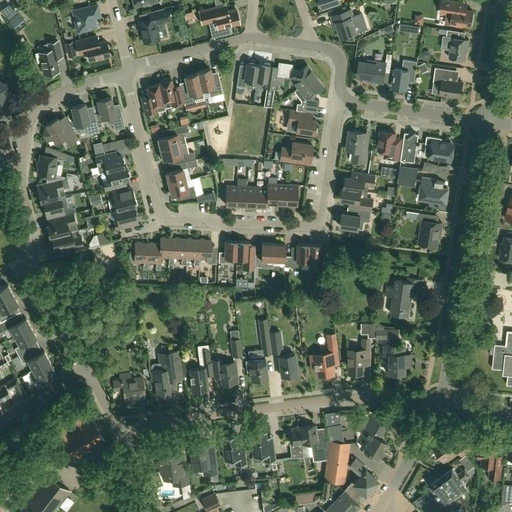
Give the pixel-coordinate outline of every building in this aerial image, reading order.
[(467,3),(450,0),(442,0),(440,14),(446,15),(444,24),(455,26),(455,23),(471,25),(474,11),(466,10),(467,3)] [(97,27),(95,19),(101,17),(98,4),(73,10),(78,32),(97,27)] [(220,35),(218,28),(239,22),(236,9),(227,11),(225,4),(199,10),(202,23),(208,22),(212,37),(220,35)] [(165,29),(164,21),(174,19),(173,13),(171,8),(164,9),(164,8),(149,12),(150,18),(140,21),(139,21),(144,42),(148,41),(148,42),(150,44),(154,43),(155,41),(155,40),(159,39),(159,38),(157,31),(163,29),(165,29)] [(341,37),(356,32),(354,25),(356,24),(351,9),(332,15),(335,25),(337,25),(341,37)] [(18,32),(27,24),(18,12),(8,20),(18,32)] [(468,46),(469,39),(458,38),(459,31),(448,29),(447,36),(451,37),(450,49),(451,49),(449,57),(465,59),(467,46),(468,46)] [(110,55),(107,45),(106,40),(98,42),(97,36),(76,41),(79,53),(87,51),(89,60),(110,55)] [(73,40),(64,43),(67,57),(76,55),(73,40)] [(58,41),(48,43),(50,50),(35,53),(37,63),(42,62),(45,74),(59,70),(55,57),(62,56),(58,41)] [(383,82),(385,71),(390,72),(391,60),(386,59),(386,62),(368,60),(368,62),(360,61),(358,76),(371,78),(371,80),(383,82)] [(406,89),(407,81),(409,73),(416,74),(418,61),(404,59),(402,69),(395,68),(392,86),(406,89)] [(255,88),(259,63),(259,62),(258,64),(247,63),(245,74),(238,73),(236,85),(255,88)] [(298,87),(315,75),(308,66),(306,66),(297,72),(294,69),(292,68),(293,64),(285,62),(283,75),(291,77),(298,87)] [(278,67),(271,65),(271,64),(259,63),(255,88),(256,85),(274,88),(278,67)] [(448,78),(450,69),(436,67),(433,81),(442,82),(440,94),(461,97),(463,82),(449,80),(448,78)] [(212,96),(223,93),(220,79),(213,80),(211,72),(210,68),(197,71),(202,89),(210,87),(212,96)] [(181,91),(184,102),(185,106),(204,101),(203,98),(201,91),(202,91),(202,89),(197,71),(197,73),(185,76),(186,80),(188,88),(181,90),(181,91)] [(301,103),(300,110),(307,111),(309,111),(310,105),(318,107),(319,100),(315,99),(315,96),(312,93),(316,90),(321,86),(321,84),(315,75),(298,87),(294,91),(301,101),(301,103)] [(160,82),(159,82),(164,102),(165,107),(172,105),(184,102),(181,90),(180,84),(173,85),(171,79),(169,79),(168,78),(161,80),(160,82)] [(0,100),(1,101),(3,97),(5,96),(6,95),(7,94),(8,92),(8,90),(6,88),(8,84),(0,80),(0,100)] [(165,107),(164,102),(159,82),(158,82),(159,84),(146,87),(148,94),(141,96),(146,113),(158,111),(165,109),(164,107),(165,107)] [(102,118),(106,117),(107,125),(113,124),(114,129),(125,127),(121,111),(115,112),(111,97),(97,100),(102,118)] [(72,106),(76,125),(78,132),(87,129),(88,134),(99,132),(95,114),(88,116),(85,103),(72,106)] [(307,111),(300,110),(290,109),(288,122),(297,123),(296,131),(314,133),(316,119),(306,118),(307,111)] [(47,141),(53,137),(56,142),(65,137),(69,143),(78,138),(65,116),(59,119),(58,118),(46,125),(47,127),(45,128),(44,135),(47,141)] [(160,130),(158,123),(150,125),(151,132),(158,130),(160,130)] [(186,142),(183,132),(189,131),(187,124),(170,128),(172,134),(158,138),(160,149),(180,144),(186,142)] [(365,162),(369,133),(350,130),(347,149),(354,150),(352,160),(365,162)] [(384,150),(383,157),(398,159),(401,137),(395,136),(396,132),(381,130),(378,149),(384,150)] [(415,162),(419,134),(416,134),(413,130),(409,133),(405,132),(401,160),(402,160),(404,162),(406,160),(415,162)] [(432,144),(430,156),(453,159),(454,152),(452,152),(454,143),(438,141),(439,137),(427,135),(426,143),(432,144)] [(282,147),(280,160),(310,164),(313,144),(292,141),(291,148),(282,147)] [(160,149),(161,150),(158,151),(160,158),(163,157),(163,159),(177,156),(179,163),(186,161),(196,159),(194,151),(188,153),(187,148),(186,142),(180,144),(160,149)] [(53,156),(44,155),(40,154),(37,174),(48,176),(48,174),(54,175),(56,158),(67,159),(68,154),(54,149),(53,156)] [(100,173),(107,171),(126,166),(124,166),(123,162),(124,161),(123,158),(122,157),(121,155),(118,156),(116,150),(95,155),(100,173)] [(169,184),(192,178),(190,178),(186,161),(179,163),(176,163),(177,169),(166,172),(169,184)] [(449,165),(439,165),(425,161),(423,169),(438,171),(449,173),(449,165)] [(129,178),(128,175),(129,174),(129,172),(127,171),(126,166),(107,171),(109,171),(110,177),(103,179),(106,190),(127,185),(125,179),(129,178)] [(417,169),(400,166),(398,183),(415,185),(417,169)] [(375,174),(361,172),(352,170),(351,176),(346,176),(344,187),(342,187),(364,190),(364,191),(367,191),(368,184),(374,184),(375,174)] [(428,201),(430,202),(429,204),(446,207),(448,192),(446,192),(447,186),(443,185),(444,181),(436,180),(436,179),(422,177),(419,197),(421,197),(423,198),(424,199),(427,201),(428,201)] [(37,184),(38,190),(40,195),(38,197),(39,199),(41,200),(41,201),(61,197),(60,196),(64,195),(63,189),(69,187),(66,178),(64,179),(64,178),(61,178),(37,184)] [(192,178),(169,184),(172,195),(184,192),(186,198),(196,195),(194,186),(194,185),(192,178)] [(277,203),(278,183),(267,183),(267,186),(267,202),(277,203)] [(287,203),(288,184),(278,183),(277,203),(287,203)] [(236,204),(237,185),(226,184),(225,204),(236,204)] [(288,184),(287,203),(297,204),(298,184),(288,184)] [(246,205),(247,185),(237,185),(236,204),(246,205)] [(256,205),(257,186),(247,185),(246,205),(256,205)] [(267,186),(257,186),(256,205),(266,206),(267,202),(267,186)] [(364,190),(342,187),(340,199),(348,200),(347,206),(372,210),(373,200),(367,199),(368,191),(367,191),(364,191),(364,190)] [(108,198),(111,211),(136,205),(131,188),(113,192),(114,195),(110,196),(111,197),(108,198)] [(207,193),(203,194),(196,195),(196,196),(197,201),(202,201),(209,201),(207,193)] [(89,197),(91,205),(101,203),(99,194),(89,197)] [(43,201),(43,202),(42,204),(42,206),(45,208),(47,218),(60,215),(73,212),(76,211),(75,208),(71,206),(68,207),(67,202),(62,203),(61,197),(41,201),(41,202),(43,201)] [(136,205),(111,211),(108,212),(110,217),(118,221),(114,222),(116,229),(138,223),(134,206),(136,205)] [(370,222),(372,210),(356,208),(355,214),(342,212),(340,226),(363,229),(364,223),(364,221),(370,222)] [(50,236),(71,231),(69,231),(68,225),(76,223),(73,212),(60,215),(61,221),(47,225),(47,226),(45,227),(46,233),(49,232),(50,236)] [(442,222),(439,222),(427,220),(428,213),(419,212),(418,219),(422,220),(419,243),(437,246),(439,233),(441,233),(442,222)] [(75,230),(71,231),(50,236),(50,237),(52,236),(53,241),(50,242),(52,247),(54,247),(54,248),(69,244),(70,250),(84,247),(81,236),(77,237),(75,230)] [(511,236),(506,236),(504,248),(501,248),(500,257),(503,258),(503,260),(504,261),(509,262),(510,261),(511,259),(511,236)] [(174,264),(174,257),(173,257),(174,238),(161,237),(160,243),(161,243),(160,256),(170,257),(169,259),(169,264),(174,264)] [(186,239),(174,238),(173,257),(174,257),(182,257),(182,260),(181,260),(181,264),(187,264),(187,258),(185,257),(186,239)] [(198,258),(199,239),(186,239),(185,257),(187,258),(187,257),(195,258),(195,260),(194,260),(194,265),(193,265),(193,268),(199,268),(200,258),(198,258)] [(198,258),(200,258),(207,258),(207,263),(217,264),(217,258),(211,258),(212,240),(199,239),(198,258)] [(237,258),(238,241),(226,240),(225,252),(219,251),(219,262),(230,262),(231,258),(237,258)] [(238,241),(237,258),(243,258),(242,268),(254,269),(255,265),(255,254),(255,245),(249,244),(250,241),(238,241)] [(149,269),(149,262),(147,262),(148,243),(135,242),(134,261),(144,261),(144,264),(143,264),(143,268),(149,269)] [(273,260),(274,243),(262,242),(261,254),(255,254),(255,265),(261,266),(261,260),(273,260)] [(156,265),(156,269),(161,269),(162,262),(160,262),(160,256),(161,243),(160,243),(148,243),(147,262),(149,262),(157,262),(157,265),(156,265)] [(291,266),(291,256),(285,255),(285,243),(274,243),(273,260),(284,261),(284,267),(291,267),(291,266)] [(309,261),(309,244),(297,244),(297,256),(291,255),(291,256),(291,266),(301,267),(302,261),(308,261),(309,261)] [(322,245),(309,244),(309,261),(308,261),(308,266),(317,266),(316,270),(326,271),(327,257),(321,257),(322,245)] [(421,291),(423,279),(408,277),(407,281),(395,280),(395,287),(387,286),(385,295),(393,296),(390,313),(409,315),(412,290),(421,291)] [(7,284),(0,287),(0,300),(13,293),(7,284)] [(0,312),(0,320),(1,322),(10,316),(7,310),(18,303),(13,293),(0,300),(0,309),(1,312),(0,312)] [(10,316),(1,322),(0,321),(0,331),(9,327),(14,336),(31,327),(26,317),(14,323),(10,316)] [(272,353),(269,331),(269,332),(268,332),(268,326),(258,327),(259,333),(260,333),(263,354),(272,353)] [(378,338),(398,338),(398,329),(384,328),(383,328),(383,326),(376,326),(375,346),(377,347),(377,338),(378,338)] [(31,327),(14,336),(20,346),(36,337),(31,327)] [(240,337),(239,337),(238,330),(229,331),(230,338),(232,356),(243,355),(240,337)] [(269,331),(272,353),(283,352),(281,330),(269,331)] [(511,330),(508,330),(506,344),(495,343),(495,344),(491,344),(490,353),(494,353),(492,367),(503,368),(503,373),(508,374),(507,384),(511,384),(511,330)] [(337,348),(338,348),(336,332),(326,334),(328,349),(337,348)] [(370,361),(370,339),(362,338),(362,348),(348,348),(348,372),(363,373),(363,361),(370,361)] [(209,347),(208,348),(208,344),(197,346),(200,367),(190,368),(193,390),(208,389),(206,375),(214,374),(212,362),(211,362),(209,347)] [(412,365),(412,353),(402,353),(403,345),(384,344),(384,353),(389,353),(389,373),(404,373),(404,365),(412,365)] [(337,348),(328,349),(329,352),(310,355),(312,369),(317,369),(318,375),(334,373),(333,365),(339,364),(337,348)] [(28,372),(49,360),(44,350),(34,356),(30,349),(19,355),(23,362),(27,360),(32,369),(28,372)] [(177,386),(176,379),(182,379),(178,350),(157,353),(158,363),(152,364),(151,366),(153,380),(156,380),(158,395),(171,393),(170,387),(177,386)] [(279,356),(282,375),(298,373),(295,354),(279,356)] [(249,360),(245,360),(247,372),(251,372),(252,379),(268,377),(265,358),(249,360)] [(235,361),(220,363),(219,359),(212,360),(212,362),(214,374),(214,376),(221,375),(222,383),(238,381),(235,361)] [(49,360),(28,372),(33,382),(38,379),(42,386),(53,380),(50,373),(55,370),(49,360)] [(0,386),(17,377),(0,385),(0,377),(3,376),(0,370),(0,386)] [(125,399),(145,397),(143,377),(131,378),(131,373),(119,375),(120,380),(113,381),(114,390),(123,389),(125,399)] [(0,386),(0,399),(11,394),(8,389),(14,386),(21,399),(27,396),(17,377),(0,386)] [(339,416),(339,413),(338,411),(325,413),(330,440),(344,442),(339,416)] [(355,416),(355,426),(364,427),(365,413),(355,413),(355,416)] [(378,420),(372,417),(362,435),(369,439),(364,448),(378,456),(386,442),(380,438),(387,426),(378,420)] [(106,441),(92,419),(58,440),(71,462),(106,441)] [(317,435),(316,428),(315,425),(300,427),(299,427),(298,426),(293,428),(291,428),(291,429),(288,431),(293,442),(293,444),(289,444),(290,445),(292,457),(303,456),(301,443),(311,442),(313,460),(326,459),(328,444),(327,434),(317,435)] [(260,430),(258,429),(254,429),(253,431),(250,431),(253,455),(264,454),(265,461),(276,460),(273,435),(267,436),(266,429),(260,430)] [(462,457),(475,447),(469,439),(463,443),(454,430),(432,445),(444,463),(459,452),(462,457)] [(247,464),(245,447),(244,439),(238,440),(237,433),(231,434),(229,433),(225,433),(224,435),(222,435),(225,459),(230,458),(235,457),(236,465),(242,464),(247,464)] [(213,443),(206,444),(205,441),(198,440),(198,442),(190,443),(194,467),(203,466),(204,474),(217,472),(213,443)] [(349,442),(344,442),(330,440),(329,444),(322,500),(316,500),(328,511),(351,511),(360,503),(358,501),(370,488),(364,483),(357,491),(351,486),(347,491),(338,484),(339,481),(344,482),(349,442)] [(500,478),(502,460),(503,454),(497,453),(497,446),(485,444),(484,449),(479,448),(478,457),(483,458),(482,464),(491,465),(490,477),(500,478)] [(186,454),(177,455),(177,453),(176,452),(171,454),(161,455),(157,462),(164,479),(170,477),(171,477),(172,484),(189,482),(186,454)] [(357,491),(364,483),(370,488),(375,482),(376,483),(377,482),(377,481),(378,480),(366,469),(367,468),(355,457),(349,464),(361,475),(351,486),(357,491)] [(450,484),(473,467),(471,464),(458,474),(453,467),(443,474),(450,484)] [(463,480),(476,470),(473,467),(450,484),(458,494),(467,487),(463,480)] [(48,474),(19,511),(53,511),(70,491),(48,474)] [(438,493),(450,484),(443,474),(430,483),(438,493)] [(0,483),(0,505),(9,489),(0,483)] [(454,497),(458,494),(450,484),(438,493),(444,502),(441,504),(446,511),(458,503),(454,497)] [(315,491),(294,494),(295,503),(316,500),(315,491)] [(202,498),(208,511),(220,505),(214,492),(202,498)] [(482,511),(483,501),(476,500),(474,510),(482,511)]
